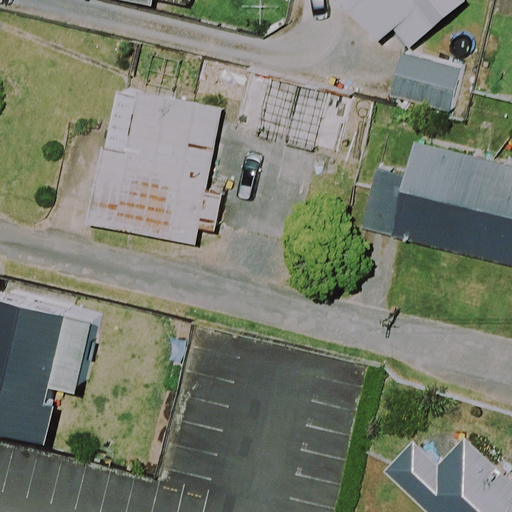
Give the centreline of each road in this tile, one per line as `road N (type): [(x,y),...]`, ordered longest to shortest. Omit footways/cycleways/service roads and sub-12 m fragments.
road 1 (residential): [(511,373),(0,237)]
road 2 (unknown): [(325,324),(276,511)]
